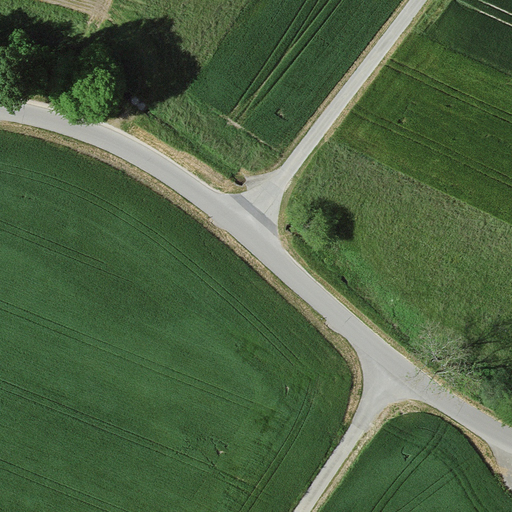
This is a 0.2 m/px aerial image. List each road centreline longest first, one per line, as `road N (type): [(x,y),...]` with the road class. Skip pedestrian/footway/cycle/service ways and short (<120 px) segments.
road 1 (unclassified): [(511,437),(400,365),(246,232)]
road 2 (track): [(246,232),(428,0)]
road 3 (unclassified): [(0,110),(70,125),(168,171),(246,232)]
road 4 (track): [(400,365),(302,511)]
